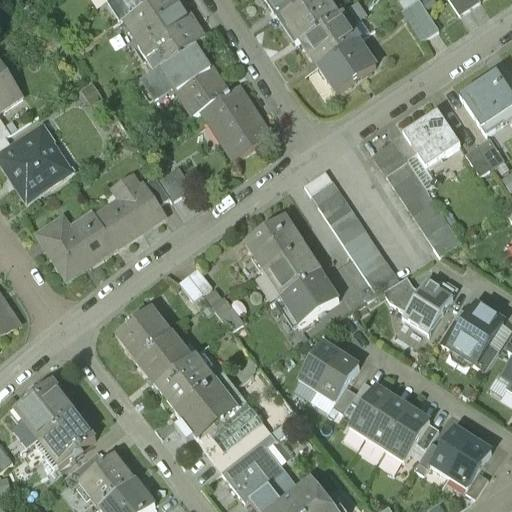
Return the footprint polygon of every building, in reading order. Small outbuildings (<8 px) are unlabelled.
[(107,0),(112,7),(109,9),(120,26),(126,21),(158,0),(107,0)] [(158,0),(126,21),(142,46),(138,48),(148,63),(181,41),(198,30),(177,0),(158,0)] [(310,0),(261,0),(277,23),(277,22),(311,0),(310,0)] [(277,22),(277,23),(295,49),(300,46),(339,20),(326,0),(311,0),(277,22)] [(475,0),(449,0),(447,2),(460,21),(480,7),(475,0)] [(419,4),(400,15),(419,46),(438,35),(419,4)] [(339,20),(300,46),(318,72),(357,46),(360,44),(351,30),(364,21),(356,9),(339,20)] [(198,30),(181,41),(188,52),(194,48),(205,41),(198,30)] [(181,41),(148,63),(155,74),(188,52),(181,41)] [(357,46),(318,72),(336,98),(374,72),(357,46)] [(155,74),(143,82),(156,102),(174,90),(172,87),(176,85),(187,102),(183,105),(193,121),(201,116),(228,98),(194,48),(188,52),(155,74)] [(0,65),(0,117),(24,101),(0,65)] [(511,106),(495,81),(462,104),(487,141),(503,131),(501,129),(511,121),(511,106)] [(228,98),(201,116),(209,128),(215,125),(227,143),(221,147),(234,166),(271,142),(238,92),(228,98)] [(459,151),(438,118),(405,140),(418,161),(426,173),(459,151)] [(0,145),(5,142),(10,139),(0,123),(0,145)] [(12,152),(0,160),(0,166),(27,207),(67,180),(49,152),(55,148),(44,131),(12,152)] [(418,161),(405,140),(394,147),(401,158),(407,168),(418,161)] [(0,145),(0,160),(12,152),(5,142),(0,145)] [(503,167),(490,146),(479,153),(493,174),(503,167)] [(394,147),(372,161),(380,172),(401,158),(394,147)] [(479,153),(465,161),(479,183),(493,174),(479,153)] [(401,158),(380,172),(386,182),(407,168),(401,158)] [(407,168),(386,182),(393,192),(414,178),(407,168)] [(179,172),(158,186),(170,204),(172,207),(193,193),(179,172)] [(414,178),(393,192),(399,202),(421,188),(414,178)] [(144,191),(139,194),(131,182),(112,194),(123,210),(99,226),(117,254),(161,225),(154,214),(158,212),(144,191)] [(158,186),(156,183),(144,191),(158,212),(170,204),(158,186)] [(332,187),(311,201),(317,211),(339,197),(332,187)] [(421,188),(399,202),(406,212),(427,198),(421,188)] [(339,197),(317,211),(324,221),(346,206),(339,197)] [(427,198),(406,212),(413,222),(434,208),(427,198)] [(346,206),(324,221),(331,231),(352,216),(346,206)] [(434,208),(413,222),(419,232),(440,218),(434,208)] [(352,216),(331,231),(337,241),(359,226),(352,216)] [(440,218),(419,232),(426,242),(447,228),(440,218)] [(284,222),(246,248),(264,276),(267,274),(302,251),(303,250),(284,222)] [(99,226),(75,242),(63,224),(38,240),(68,286),(117,254),(99,226)] [(359,226),(337,241),(344,251),(365,236),(359,226)] [(447,228),(426,242),(433,252),(454,238),(447,228)] [(365,236),(344,251),(350,261),(372,246),(365,236)] [(454,238),(433,252),(439,262),(461,249),(454,238)] [(372,246),(350,261),(357,271),(379,256),(372,246)] [(302,251),(267,274),(284,301),(319,278),(302,251)] [(379,256),(357,271),(364,281),(385,266),(379,256)] [(385,266),(364,281),(370,291),(392,276),(385,266)] [(212,292),(197,273),(188,280),(203,299),(212,292)] [(392,276),(370,291),(377,301),(383,297),(399,287),(392,276)] [(284,301),(270,310),(289,338),(338,306),(320,277),(319,278),(284,301)] [(203,299),(188,280),(178,287),(193,306),(203,299)] [(399,287),(383,297),(389,307),(406,318),(419,297),(413,292),(407,282),(399,287)] [(437,293),(426,286),(419,297),(406,318),(402,324),(428,341),(453,303),(451,302),(454,296),(440,287),(437,293)] [(0,341),(18,330),(0,302),(0,341)] [(463,331),(448,354),(475,371),(488,350),(503,328),(477,310),(463,331)] [(152,313),(116,341),(135,366),(171,339),(171,338),(152,313)] [(453,325),(438,348),(448,354),(463,331),(453,325)] [(171,339),(135,366),(155,391),(190,364),(171,339)] [(340,360),(322,348),(298,385),(316,397),(340,360)] [(488,350),(475,371),(485,378),(498,357),(488,350)] [(511,357),(508,364),(511,366),(500,384),(509,391),(506,396),(511,399),(511,357)] [(190,364),(155,391),(174,417),(215,385),(195,360),(190,364)] [(340,360),(316,397),(335,409),(346,392),(359,372),(340,360)] [(215,385),(174,417),(213,466),(261,428),(223,379),(215,385)] [(52,386),(15,415),(10,419),(19,430),(12,435),(28,456),(75,419),(76,418),(52,386)] [(364,387),(351,407),(361,414),(374,394),(364,387)] [(335,409),(333,412),(343,419),(356,399),(346,392),(335,409)] [(393,404),(375,392),(374,394),(361,414),(349,432),(367,444),(393,404)] [(393,404),(367,444),(385,456),(411,416),(393,404)] [(411,416),(385,456),(404,468),(416,450),(429,430),(430,428),(411,416)] [(75,419),(39,447),(59,472),(95,444),(75,419)] [(261,428),(213,466),(212,466),(221,478),(270,440),(261,428)] [(429,430),(416,450),(426,456),(431,448),(439,436),(429,430)] [(441,454),(430,471),(449,483),(473,446),(454,434),(441,454)] [(270,440),(221,478),(247,511),(250,508),(249,506),(268,491),(278,504),(295,491),(267,454),(276,447),(270,440)] [(473,446),(449,483),(467,495),(478,479),(491,458),(473,446)] [(426,456),(414,475),(424,481),(430,471),(441,454),(431,448),(426,456)] [(0,453),(0,477),(12,469),(0,453)] [(94,476),(79,488),(97,511),(99,511),(134,485),(115,460),(94,476)] [(86,466),(65,483),(73,493),(79,488),(94,476),(86,466)] [(365,511),(332,469),(310,485),(330,511),(365,511)] [(467,495),(465,499),(475,505),(488,485),(478,479),(467,495)] [(134,485),(99,511),(150,511),(153,510),(134,485)] [(275,511),(330,511),(310,485),(298,494),(275,511)] [(249,506),(250,508),(253,511),(275,511),(298,494),(295,491),(278,504),(268,491),(249,506)]
